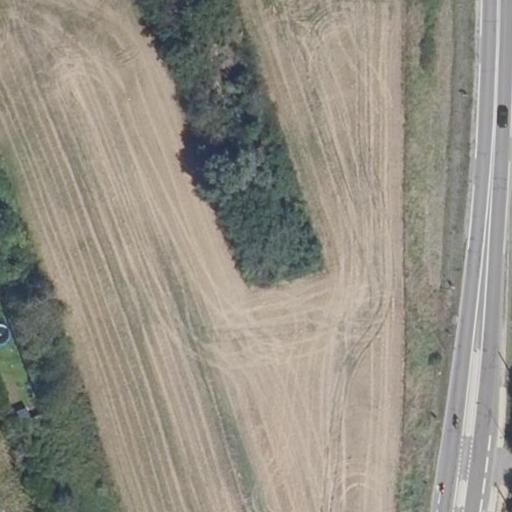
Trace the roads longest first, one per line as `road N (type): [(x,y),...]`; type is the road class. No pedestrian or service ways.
road 1 (primary): [(486,213),(444,511)]
road 2 (primary): [(472,511),(486,213)]
road 3 (primary): [(494,0),(486,213)]
